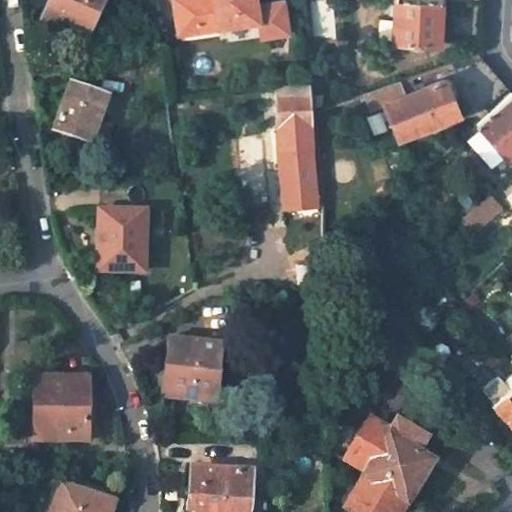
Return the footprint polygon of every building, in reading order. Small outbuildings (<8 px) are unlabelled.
[(106,0),(54,0),(45,21),(88,40),(106,0)] [(188,0),(175,2),(179,34),(218,30),(219,34),(260,29),(262,47),(289,43),(284,13),(258,16),(256,0),(188,0)] [(438,45),(440,0),(432,0),(393,0),(391,42),(438,45)] [(479,26),(481,2),(451,1),(449,38),(478,39),(479,26)] [(482,58),(454,69),(485,110),(509,89),(502,81),(486,63),(482,58)] [(398,139),(459,117),(445,79),(406,94),(402,82),(366,95),(371,109),(384,103),(398,139)] [(83,143),(92,147),(109,97),(72,83),(56,128),(85,138),(83,143)] [(275,97),(285,191),(318,188),(310,93),(275,97)] [(511,93),(477,125),(481,129),(468,141),(491,166),(504,155),(510,162),(511,160),(511,93)] [(502,209),(490,195),(465,218),(478,232),(502,209)] [(144,210),(109,209),(108,237),(100,236),(99,269),(142,270),(144,210)] [(101,209),(100,236),(108,237),(109,209),(101,209)] [(176,396),(217,402),(224,348),(172,343),(168,377),(178,378),(176,396)] [(511,373),(502,382),(508,390),(511,386),(511,373)] [(178,378),(168,377),(166,395),(176,396),(178,378)] [(511,386),(508,390),(502,382),(498,377),(483,390),(494,404),(491,406),(511,430),(511,386)] [(48,378),(47,416),(36,415),(35,440),(89,440),(89,379),(48,378)] [(48,378),(37,378),(36,415),(47,416),(48,378)] [(385,435),(367,423),(346,457),(350,461),(347,465),(364,476),(346,503),(352,506),(348,511),(397,511),(401,506),(404,508),(430,465),(417,457),(425,443),(393,424),(385,435)] [(246,511),(251,473),(193,467),(191,483),(199,484),(197,508),(189,507),(188,511),(246,511)] [(109,511),(113,499),(62,483),(53,511),(109,511)] [(199,484),(191,483),(189,507),(197,508),(199,484)] [(352,506),(346,503),(343,508),(348,511),(352,506)]
